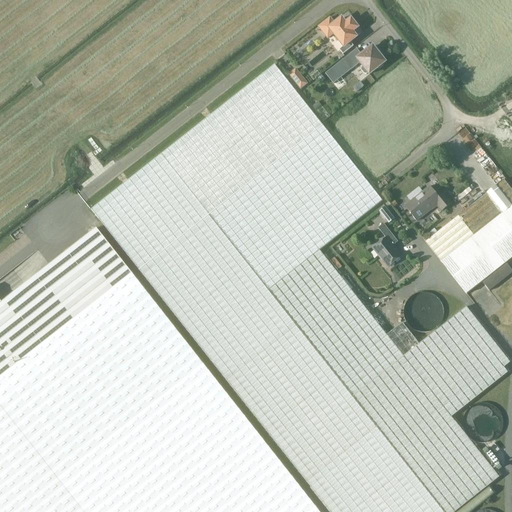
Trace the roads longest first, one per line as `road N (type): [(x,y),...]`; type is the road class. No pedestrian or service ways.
road 1 (unclassified): [(82,198),(325,0)]
road 2 (unclassified): [(367,0),(445,102),(449,119),(446,131),(382,185)]
